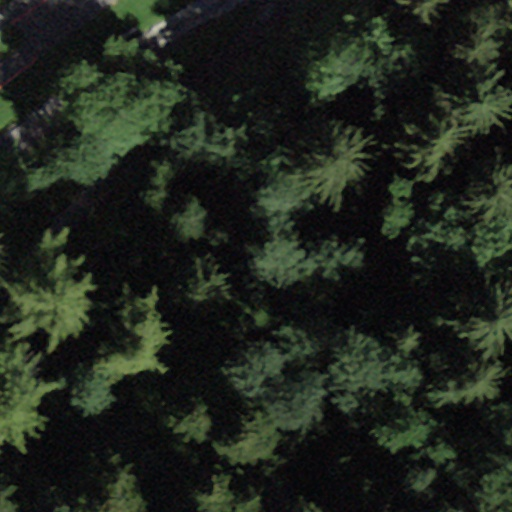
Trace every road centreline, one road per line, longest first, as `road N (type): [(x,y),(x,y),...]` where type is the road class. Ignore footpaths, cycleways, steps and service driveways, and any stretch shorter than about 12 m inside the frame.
road 1 (track): [(284,0),(0,289)]
road 2 (track): [(0,140),(220,0)]
